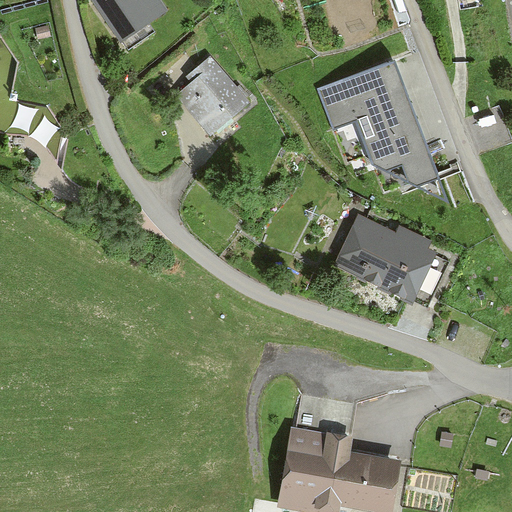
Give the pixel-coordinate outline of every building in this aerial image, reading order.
[(99,0),(128,44),(171,13),(162,0),(99,0)] [(21,14),(0,17),(0,131),(4,134),(31,139),(51,149),(68,176),(87,191),(106,194),(111,181),(82,123),(42,20),(21,14)] [(438,182),(395,60),(321,86),(347,162),(369,154),(373,166),(376,168),(384,193),(399,187),(402,194),(438,182)] [(252,104),(217,66),(181,99),(216,137),(252,104)] [(441,254),(364,218),(342,267),(419,302),(441,254)] [(397,511),(408,452),(300,435),(291,495),(393,511),(397,511)]
